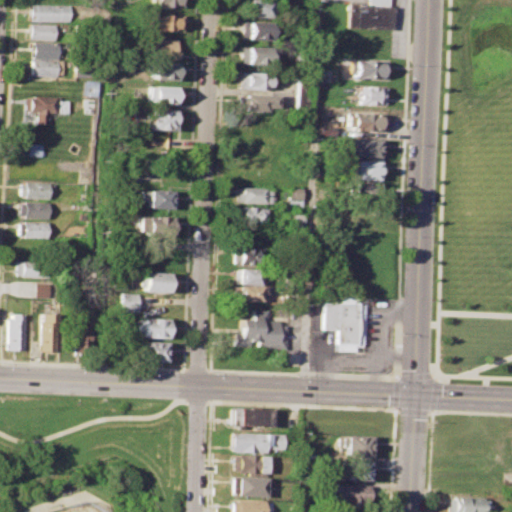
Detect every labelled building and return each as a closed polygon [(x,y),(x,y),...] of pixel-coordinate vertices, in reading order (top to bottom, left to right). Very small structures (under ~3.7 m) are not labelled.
[(238,0),(267,0),(267,16),(238,15),(238,0)] [(346,2),(365,3),(365,0),(385,0),(385,5),(391,5),(390,29),(345,27),(346,2)] [(23,3),(63,5),(63,20),(22,19),(23,3)] [(148,13),(178,14),(177,30),(147,29),(148,13)] [(237,21),(267,22),(266,39),(237,38),(237,21)] [(23,23),(49,24),(49,39),(23,38),(23,23)] [(144,36),(172,37),(172,48),(177,48),(177,58),(143,57),(144,36)] [(26,42),(52,42),(52,57),(26,56),(26,42)] [(237,46),(271,47),(270,63),(236,61),(237,46)] [(26,59),(57,60),(57,75),(25,74),(26,59)] [(347,59),(381,61),(381,77),(346,76),(347,59)] [(148,61),(176,62),(176,79),(148,78),(148,61)] [(235,70),(269,71),(269,84),(264,84),(264,89),(235,88),(235,70)] [(93,95),(94,80),(80,80),(80,95),(93,95)] [(143,84),(175,85),(174,103),(142,102),(143,84)] [(357,86),(382,87),(381,103),(356,102),(357,86)] [(240,93),(274,95),(273,106),(262,106),(262,110),(240,109),(240,93)] [(21,96),(56,97),(56,111),(44,111),(44,123),(33,122),(33,108),(20,108),(21,96)] [(143,108),(175,109),(174,128),(142,127),(143,108)] [(344,111),(381,113),(381,130),(343,128),(344,111)] [(344,137),(380,138),(380,156),(343,154),(344,137)] [(24,144),(41,144),(41,155),(24,155),(24,144)] [(351,159),(380,160),(379,178),(350,177),(351,159)] [(19,160),(55,161),(54,177),(31,176),(31,173),(18,172),(19,160)] [(18,180),(54,182),(54,194),(48,194),(48,198),(17,197),(18,180)] [(350,181),(379,182),(378,201),(349,200),(350,181)] [(233,186),(268,187),(267,203),(233,201),(233,186)] [(287,186),(299,187),(298,205),(286,205),(287,186)] [(137,188),(173,190),(172,208),(144,207),(144,199),(136,199),(137,188)] [(17,200),(47,201),(46,216),(16,215),(17,200)] [(233,205),(265,207),(264,221),(232,220),(233,205)] [(287,209),(301,210),(300,228),(287,228),(287,209)] [(135,215),(172,217),(171,239),(141,238),(142,226),(135,226),(135,215)] [(18,220),(47,221),(46,236),(18,235),(18,220)] [(231,247),(260,248),(259,263),(230,262),(231,247)] [(14,261),(44,262),(43,276),(14,275),(14,261)] [(232,266),(261,268),(260,280),(256,280),(256,283),(235,282),(235,278),(231,278),(232,266)] [(137,271),(169,273),(168,290),(136,289),(137,271)] [(46,282),(32,282),(32,296),(45,296),(46,282)] [(230,285),(260,286),(259,301),(229,300),(230,285)] [(117,291),(134,291),(134,310),(117,310),(117,291)] [(320,302),(319,329),(334,330),(333,350),(362,351),(364,297),(339,296),(339,303),(320,302)] [(228,345),(229,331),(236,331),(237,318),(249,318),(250,309),(265,309),(264,319),(277,319),(276,323),(284,324),(283,347),(228,345)] [(7,312),(18,313),(18,318),(22,318),(21,350),(1,349),(3,318),(7,318),(7,312)] [(35,312),(53,312),(52,350),(34,349),(35,312)] [(69,315),(86,316),(85,350),(67,349),(69,315)] [(137,317),(167,318),(166,337),(136,336),(137,317)] [(137,340),(166,341),(165,359),(136,358),(137,340)] [(227,408),(226,423),(268,424),(268,410),(227,408)] [(226,431),(226,449),(262,450),(263,431),(226,431)] [(265,432),(264,447),(280,447),(280,432),(265,432)] [(370,435),(370,455),(342,455),(343,434),(370,435)] [(228,452),(228,470),(263,471),(263,453),(228,452)] [(342,458),(342,478),(369,478),(369,458),(342,458)] [(227,475),(227,492),(263,493),(263,476),(227,475)] [(336,483),(336,501),(367,502),(367,484),(336,483)] [(448,497),(448,511),(481,511),(481,497),(448,497)] [(227,498),(226,511),(259,511),(260,498),(227,498)]
